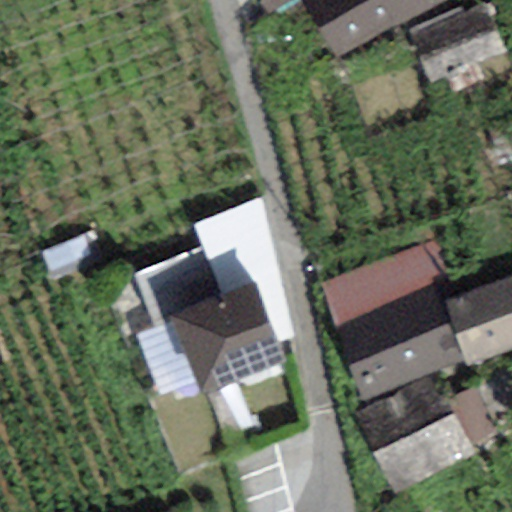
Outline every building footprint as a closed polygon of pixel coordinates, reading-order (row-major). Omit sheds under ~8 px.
[(264,0),(270,9),(285,0),(264,0)] [(438,0),(307,0),(336,54),(438,0)] [(482,0),(480,0),(410,28),(430,78),(502,50),(482,0)] [(283,349),(249,271),(171,305),(204,383),(283,349)] [(511,273),(438,301),(461,363),(511,344),(511,273)] [(438,301),(434,290),(335,327),(362,400),(461,363),(438,301)] [(433,375),(356,405),(370,441),(447,411),(433,375)] [(376,444),(396,488),(473,454),(454,410),(376,444)]
